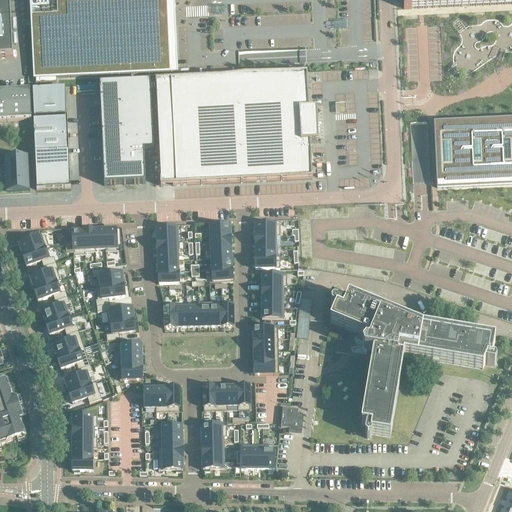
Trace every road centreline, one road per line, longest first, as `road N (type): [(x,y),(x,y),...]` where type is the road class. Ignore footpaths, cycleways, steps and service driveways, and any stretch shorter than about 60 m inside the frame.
road 1 (unclassified): [(386,0),(397,194),(244,201)]
road 2 (secondary): [(0,277),(44,409),(47,491)]
road 3 (residential): [(191,372),(225,371),(240,359),(244,201)]
road 4 (residential): [(134,207),(155,358),(162,370),(191,372)]
road 5 (unclassified): [(478,505),(325,494)]
road 6 (unclassified): [(189,491),(47,491)]
road 7 (unclassified): [(325,494),(189,491)]
road 8 (unclassified): [(134,207),(0,213)]
